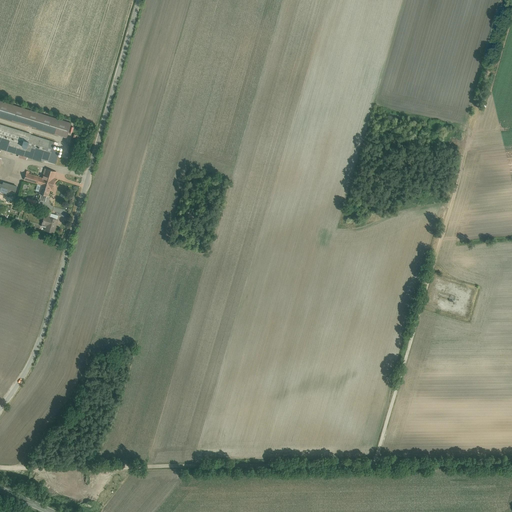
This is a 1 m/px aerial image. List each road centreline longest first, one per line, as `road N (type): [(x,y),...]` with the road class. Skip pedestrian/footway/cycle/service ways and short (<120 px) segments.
road 1 (track): [(371,464),(506,0)]
road 2 (unclassified): [(0,410),(47,322),(139,0)]
road 3 (track): [(371,464),(0,467)]
road 4 (track): [(511,461),(371,464)]
